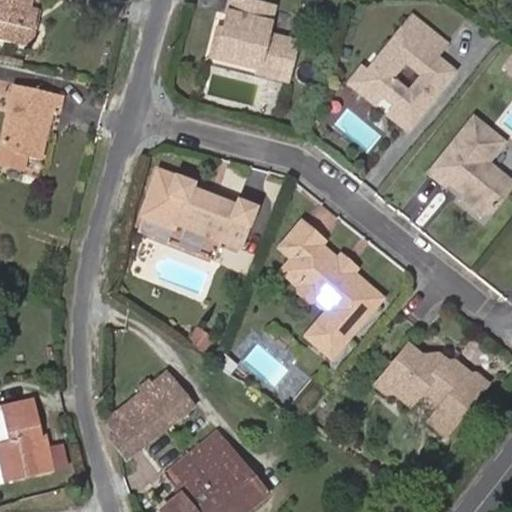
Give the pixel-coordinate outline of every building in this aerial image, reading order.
[(26,0),(0,0),(0,40),(24,46),(29,22),(21,21),(26,0)] [(29,22),(34,0),(26,0),(21,21),(29,22)] [(224,16),(230,18),(234,2),(228,0),(224,16)] [(230,18),(226,33),(220,56),(257,65),(256,72),(255,78),(289,86),(297,50),(266,42),(273,10),(234,2),(230,18)] [(387,101),(394,109),(394,114),(411,128),(455,74),(437,60),(447,47),(412,19),(382,58),(367,78),(369,92),(379,103),(387,101)] [(220,56),(226,33),(221,32),(213,62),(256,72),(257,65),(220,56)] [(369,92),(367,78),(360,74),(349,86),(375,108),(379,103),(369,92)] [(41,112),(46,113),(53,115),(58,96),(10,85),(0,126),(0,152),(34,161),(38,143),(33,142),(41,112)] [(38,143),(46,113),(41,112),(33,142),(38,143)] [(407,134),(411,128),(394,114),(390,119),(407,134)] [(510,187),(484,166),(500,146),(471,122),(427,177),(443,190),(447,185),(463,199),(463,206),(474,215),(481,213),(486,217),(510,187)] [(235,209),(188,189),(190,185),(173,178),(166,194),(182,201),(173,225),(238,253),(253,211),(237,204),(235,209)] [(377,297),(351,276),(343,277),(334,270),(334,262),(317,246),(321,241),(299,223),(277,250),(286,258),(298,268),(286,284),(294,290),(293,293),(292,296),(293,298),(297,302),(300,302),(302,301),(305,301),(320,313),(301,340),(325,358),(377,297)] [(343,277),(351,276),(354,271),(339,256),(334,262),(334,270),(343,277)] [(274,274),(286,284),(298,268),(286,258),(274,274)] [(444,374),(443,366),(435,359),(418,361),(404,350),(373,390),(383,398),(390,397),(407,410),(416,399),(425,398),(434,405),(435,414),(426,426),(443,439),(484,388),(472,379),(469,379),(453,381),(444,374)] [(451,365),(443,366),(444,374),(453,381),(469,379),(451,365)] [(156,435),(193,405),(167,373),(152,384),(147,378),(136,385),(140,391),(128,401),(156,435)] [(305,421),(325,398),(310,385),(290,409),(305,421)] [(42,434),(33,399),(2,406),(10,441),(0,442),(0,460),(5,480),(36,473),(28,437),(42,434)] [(127,458),(156,435),(128,401),(104,419),(116,434),(111,438),(127,458)] [(305,421),(290,409),(284,416),(299,426),(299,425),(300,425),(301,425),(302,425),(305,421)] [(243,511),(266,494),(216,432),(186,456),(198,470),(200,468),(225,496),(204,511),(243,511)] [(204,511),(225,496),(200,468),(198,470),(186,456),(164,473),(180,493),(161,509),(162,511),(204,511)]
